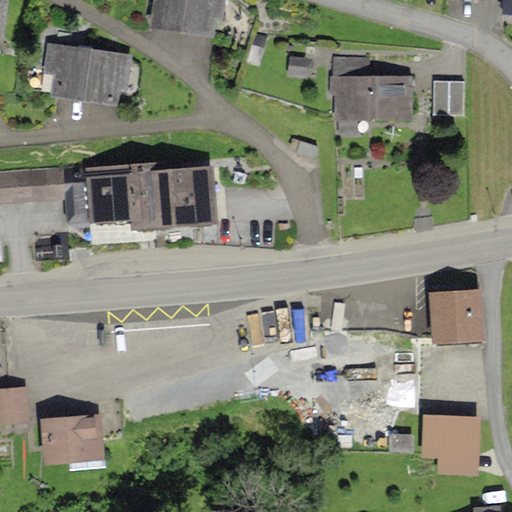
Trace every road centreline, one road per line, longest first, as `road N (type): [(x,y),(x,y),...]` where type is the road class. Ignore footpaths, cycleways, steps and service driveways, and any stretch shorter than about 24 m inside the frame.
road 1 (primary): [(0,302),(323,276)]
road 2 (residential): [(231,121),(0,138)]
road 3 (residential): [(511,463),(491,407),(495,246)]
road 4 (residential): [(231,121),(122,36),(59,0)]
road 5 (residential): [(323,276),(295,177),(231,121)]
road 6 (residential): [(336,0),(461,34),(511,59)]
road 7 (primary): [(323,276),(495,246)]
